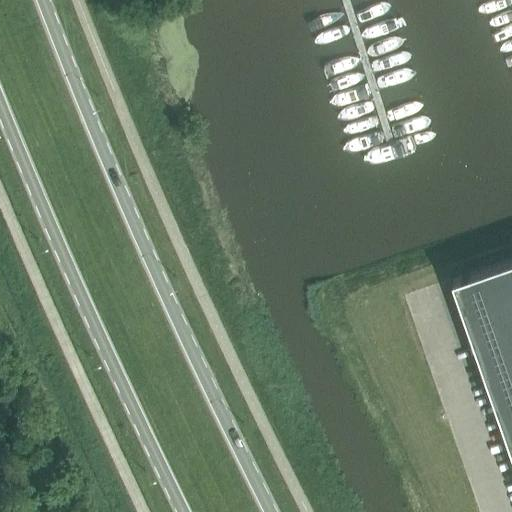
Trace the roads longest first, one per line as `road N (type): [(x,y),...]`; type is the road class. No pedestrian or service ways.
road 1 (primary): [(268,511),(109,176),(40,0)]
road 2 (primary): [(0,112),(44,225),(183,511)]
